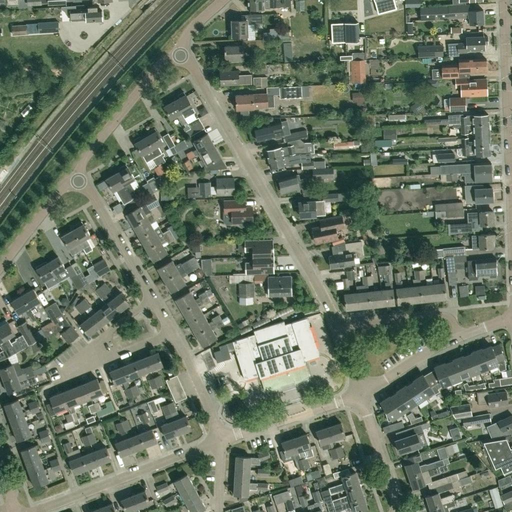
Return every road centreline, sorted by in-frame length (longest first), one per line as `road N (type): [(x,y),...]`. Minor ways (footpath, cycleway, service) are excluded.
road 1 (residential): [(336,328),(177,52)]
road 2 (residential): [(172,332),(68,372),(66,365),(150,293)]
road 3 (residential): [(511,212),(503,0)]
road 4 (residential): [(33,511),(215,441)]
road 5 (residential): [(71,172),(177,52)]
road 6 (residential): [(359,391),(215,441)]
road 7 (residential): [(150,293),(71,172)]
road 8 (residential): [(460,336),(440,314),(336,328)]
road 9 (residential): [(398,511),(359,391)]
